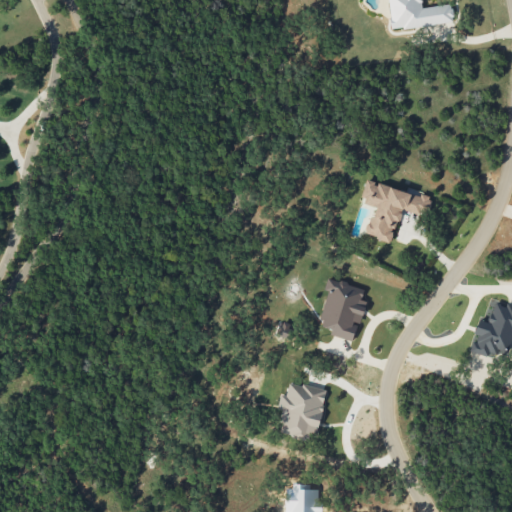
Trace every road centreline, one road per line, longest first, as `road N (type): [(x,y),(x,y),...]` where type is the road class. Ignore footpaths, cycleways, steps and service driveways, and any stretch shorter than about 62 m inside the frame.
road 1 (residential): [(430,511),(391,437),(388,383),(400,351),(492,221),(511,161)]
road 2 (residential): [(0,306),(72,191),(94,62),(70,0)]
road 3 (residential): [(35,0),(57,48),(55,85),(0,273)]
